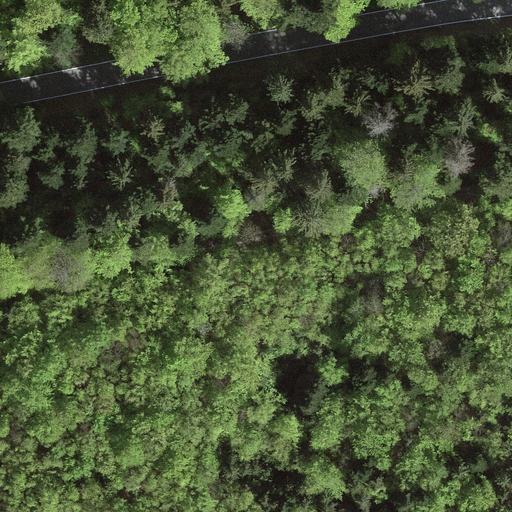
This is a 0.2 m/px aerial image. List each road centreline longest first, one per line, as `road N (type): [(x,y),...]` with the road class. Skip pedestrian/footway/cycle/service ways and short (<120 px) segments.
road 1 (track): [(0,290),(511,182)]
road 2 (tertiary): [(511,1),(0,94)]
